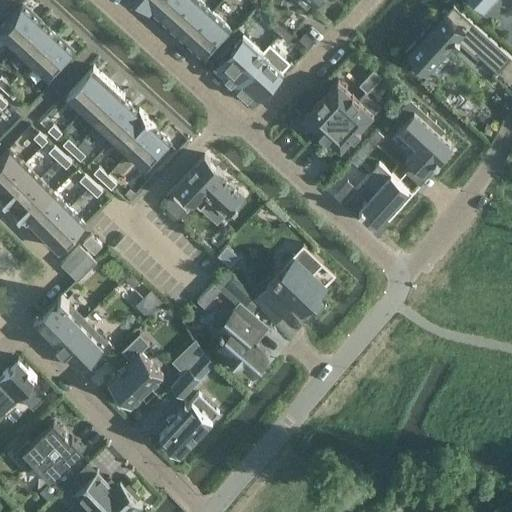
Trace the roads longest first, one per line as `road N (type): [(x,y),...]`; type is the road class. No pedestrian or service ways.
road 1 (residential): [(400,276),(393,302),(212,511)]
road 2 (residential): [(202,511),(10,314)]
road 3 (residential): [(400,276),(249,135)]
road 4 (residential): [(249,135),(98,0)]
road 5 (residential): [(400,276),(491,165),(511,125)]
road 6 (residential): [(371,0),(249,135)]
road 7 (residential): [(10,314),(58,269),(0,211)]
